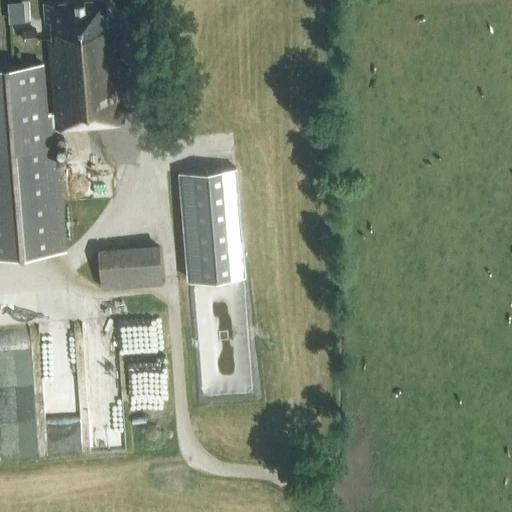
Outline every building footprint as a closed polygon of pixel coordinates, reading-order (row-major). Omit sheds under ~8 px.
[(108,21),(106,0),(54,0),(44,1),(45,21),(53,21),(54,36),(51,37),(56,112),(49,112),(44,57),(0,61),(0,254),(65,249),(55,126),(123,120),(115,20),(108,21)] [(36,27),(22,28),(23,39),(37,39),(36,27)] [(142,59),(127,61),(129,85),(144,84),(142,59)] [(187,278),(247,273),(237,163),(178,168),(187,278)] [(101,286),(163,281),(160,245),(98,250),(101,286)] [(64,395),(53,395),(55,438),(72,437),(72,449),(84,448),(81,384),(80,384),(78,338),(45,340),(46,375),(63,374),(64,395)] [(94,422),(95,448),(129,446),(128,420),(94,422)]
